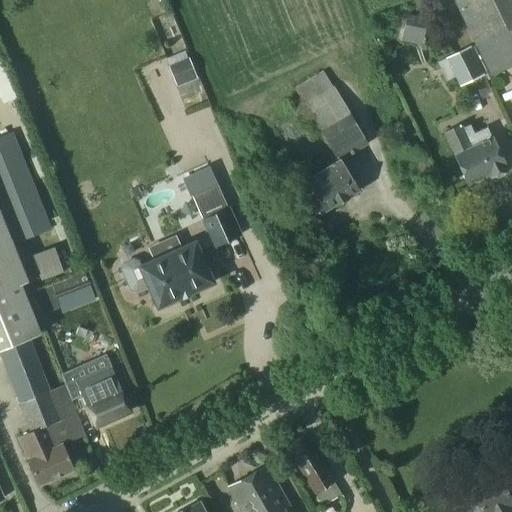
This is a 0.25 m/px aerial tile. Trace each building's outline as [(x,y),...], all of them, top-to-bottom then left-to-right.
[(511,0),(453,0),(475,45),(490,77),(511,67),(511,0)] [(403,29),(423,33),(427,17),(406,13),(403,29)] [(485,74),(471,46),(438,62),(447,80),(455,76),(460,86),(485,74)] [(178,86),(196,79),(185,51),(167,58),(178,86)] [(2,69),(0,70),(0,97),(6,111),(17,106),(2,69)] [(315,192),(305,198),(315,214),(324,208),(325,210),(358,190),(340,160),(368,144),(352,116),(322,133),(338,161),(307,179),(315,192)] [(463,127),(461,123),(447,130),(448,132),(445,134),(468,184),(490,174),(491,177),(507,169),(487,126),(474,132),(470,124),(463,127)] [(13,131),(0,136),(0,356),(19,403),(31,431),(17,437),(27,460),(29,459),(40,484),(73,469),(62,444),(85,434),(64,385),(49,391),(28,338),(36,336),(42,333),(22,284),(29,281),(14,244),(52,228),(13,131)] [(209,164),(184,175),(192,193),(217,182),(209,164)] [(213,242),(215,246),(241,234),(227,203),(201,216),(213,242)] [(158,307),(214,282),(196,241),(140,266),(138,261),(134,259),(124,264),(122,268),(131,288),(136,290),(148,284),(158,307)] [(54,247),(32,255),(41,280),(63,272),(54,247)] [(85,272),(34,292),(42,313),(59,306),(60,305),(62,311),(95,298),(85,272)] [(106,358),(63,377),(74,402),(84,398),(98,429),(131,414),(106,358)] [(331,477),(308,435),(288,447),(316,495),(317,494),(323,505),(342,494),(331,477)] [(291,511),(266,466),(230,486),(244,511),(291,511)] [(511,511),(511,474),(511,472),(464,498),(467,504),(461,507),(463,511),(511,511)] [(207,511),(201,501),(180,511),(207,511)]
